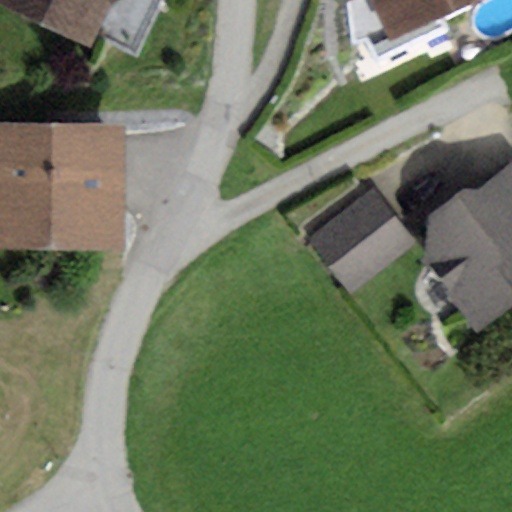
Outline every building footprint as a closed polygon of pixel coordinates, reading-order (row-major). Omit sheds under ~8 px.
[(0,0),(0,17),(89,57),(108,14),(128,0),(0,0)] [(342,0),(346,8),(365,0),(368,0),(388,44),(489,0),(342,0)] [(128,127),(0,126),(0,254),(127,255),(128,127)] [(468,195),(435,219),(431,261),(481,321),(511,298),(511,174),(481,197),(468,195)] [(372,196),(315,240),(352,286),(408,242),(372,196)]
